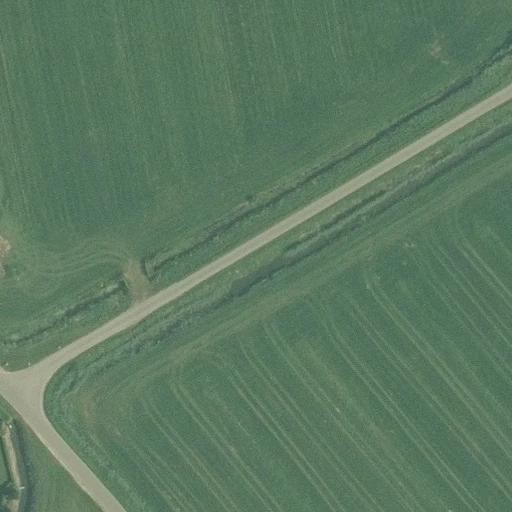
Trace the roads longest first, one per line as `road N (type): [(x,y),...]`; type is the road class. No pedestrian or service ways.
road 1 (unclassified): [(12,398),(511,94)]
road 2 (unclassified): [(109,511),(12,398)]
